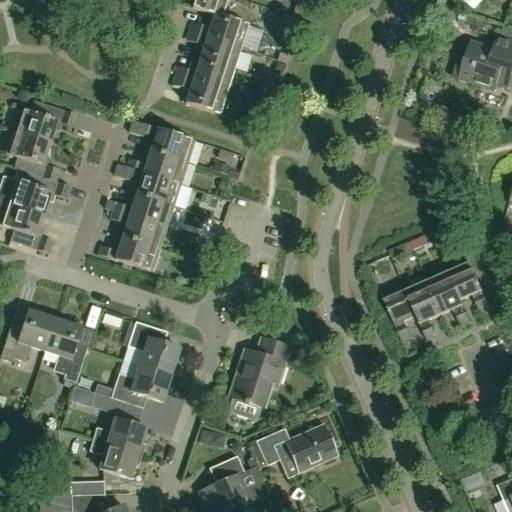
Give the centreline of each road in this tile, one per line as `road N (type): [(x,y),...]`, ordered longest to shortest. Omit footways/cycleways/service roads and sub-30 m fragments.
road 1 (unclassified): [(403,0),(319,245),(324,303),(343,348)]
road 2 (residential): [(210,323),(67,277),(111,124)]
road 3 (residential): [(164,511),(160,488),(210,323)]
road 4 (unclassified): [(419,511),(343,348)]
